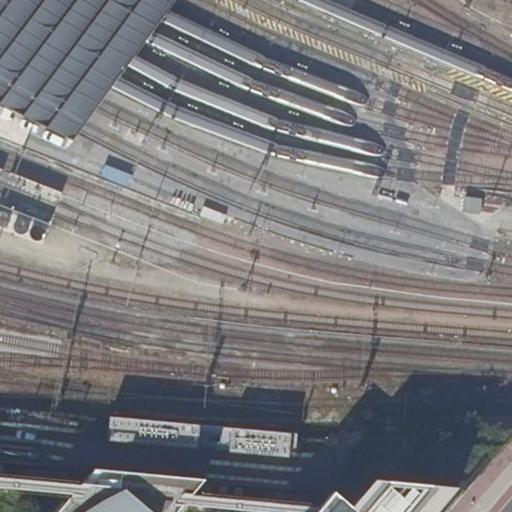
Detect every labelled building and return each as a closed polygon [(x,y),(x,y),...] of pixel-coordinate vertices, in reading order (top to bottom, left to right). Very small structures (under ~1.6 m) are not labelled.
[(0,0),(0,104),(19,115),(72,138),(173,0),(0,0)] [(454,205),(491,215),(497,197),(459,186),(454,205)] [(419,511),(430,500),(364,492),(355,503),(338,488),(325,503),(317,511),(316,511),(175,511),(186,499),(193,490),(205,477),(122,468),(120,483),(84,480),(77,490),(57,511),(419,511)] [(0,482),(77,490),(84,480),(0,472),(0,482)] [(317,511),(325,503),(193,490),(186,499),(317,511)]
